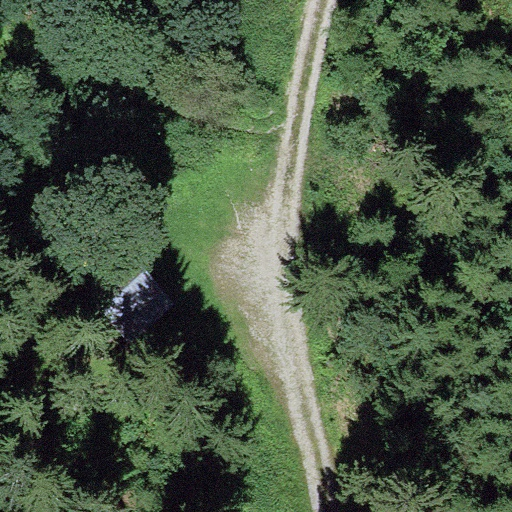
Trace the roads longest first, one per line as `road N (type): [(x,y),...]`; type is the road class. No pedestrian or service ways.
road 1 (track): [(306,511),(307,466),(280,325),(300,158)]
road 2 (track): [(300,158),(55,50),(0,34)]
road 3 (track): [(300,158),(321,0)]
